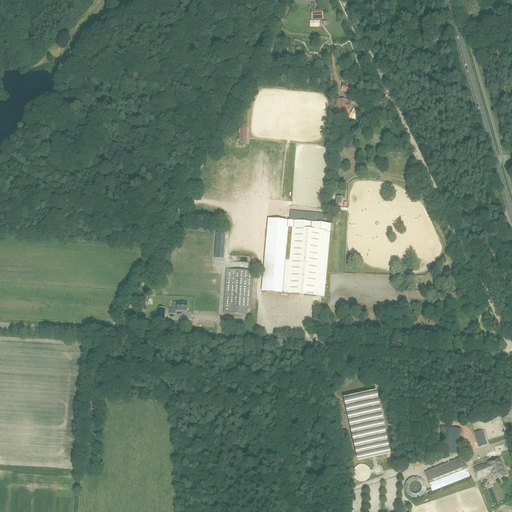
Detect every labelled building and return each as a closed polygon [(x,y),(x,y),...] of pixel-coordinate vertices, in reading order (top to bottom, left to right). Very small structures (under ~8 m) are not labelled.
[(350,109),(350,104),(347,103),(347,101),(339,100),(337,115),(345,116),(346,109),(350,109)] [(324,297),(331,224),(268,219),(262,291),(324,297)] [(223,259),(225,234),(216,234),(215,259),(223,259)] [(251,309),(254,271),(227,269),(224,313),(246,315),(246,308),(251,309)] [(187,311),(187,310),(188,309),(188,306),(187,305),(187,303),(177,302),(177,310),(187,311)] [(157,308),(157,320),(164,321),(165,308),(157,308)] [(457,454),(457,453),(461,429),(448,427),(447,432),(447,434),(446,437),(444,452),(456,454),(457,454)] [(479,447),(487,445),(483,431),(475,433),(479,447)] [(352,446),(346,448),(348,456),(354,455),(352,446)] [(433,491),(470,477),(462,458),(425,473),(433,491)] [(506,475),(500,458),(474,468),(478,478),(490,473),(493,480),(506,475)] [(426,490),(426,488),(426,486),(426,484),(425,482),(423,481),(422,479),(420,478),(418,478),(416,477),(414,478),(412,478),(410,479),(408,480),(407,482),(406,484),(405,486),(405,488),(405,490),(406,492),(407,494),(408,496),(410,497),(412,498),(414,499),(416,499),(418,499),(420,498),(422,497),(423,496),(425,494),(426,492),(426,490)]
